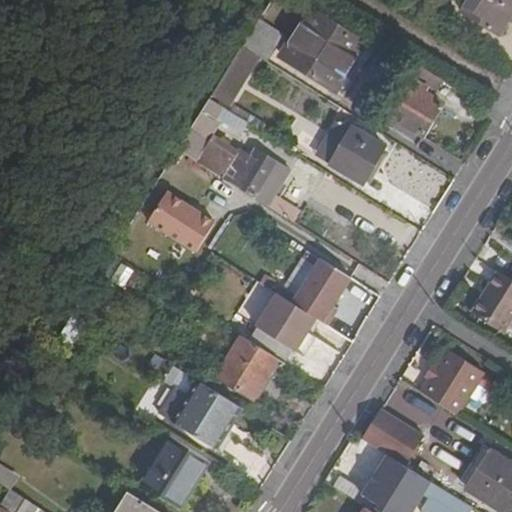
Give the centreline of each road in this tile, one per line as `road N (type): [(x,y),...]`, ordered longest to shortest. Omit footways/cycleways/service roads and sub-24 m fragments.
road 1 (residential): [(407,297),(271,511)]
road 2 (residential): [(511,133),(407,297)]
road 3 (residential): [(407,297),(511,366)]
